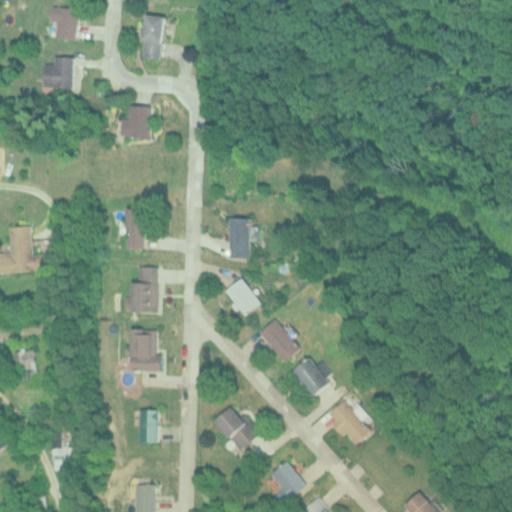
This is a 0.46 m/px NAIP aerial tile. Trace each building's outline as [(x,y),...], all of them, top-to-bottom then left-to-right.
[(78,39),(79,6),(57,6),(56,38),(78,39)] [(167,15),(147,13),(143,56),(163,58),(167,15)] [(75,56),(53,55),(53,63),(43,63),(43,88),(74,88),(75,56)] [(150,105),(129,105),(129,117),(122,117),(122,136),(150,136),(150,105)] [(127,246),(145,246),(145,207),(127,207),(127,246)] [(251,216),(229,216),(229,256),(251,256),(251,216)] [(10,226),(11,254),(0,254),(0,273),(47,271),(46,253),(33,254),(31,225),(10,226)] [(158,311),(158,265),(139,265),(139,279),(133,279),(133,311),(158,311)] [(264,302),(243,278),(227,292),(248,316),(264,302)] [(260,333),(288,362),(303,348),(275,319),(260,333)] [(162,370),(162,352),(158,352),(158,328),(129,328),(129,360),(130,360),(130,369),(162,370)] [(37,375),(36,349),(15,351),(17,376),(37,375)] [(294,369),(314,396),(331,382),(311,356),(294,369)] [(373,429),(345,400),(329,416),(357,445),(373,429)] [(233,405),(216,422),(242,449),(259,432),(233,405)] [(139,409),(139,441),(160,441),(160,409),(139,409)] [(0,447),(10,441),(0,427),(0,447)] [(272,474),(282,487),(277,491),(286,503),(308,486),(289,461),(272,474)] [(135,511),(156,511),(156,483),(136,483),(135,511)] [(407,505),(413,511),(441,511),(421,491),(407,505)]
